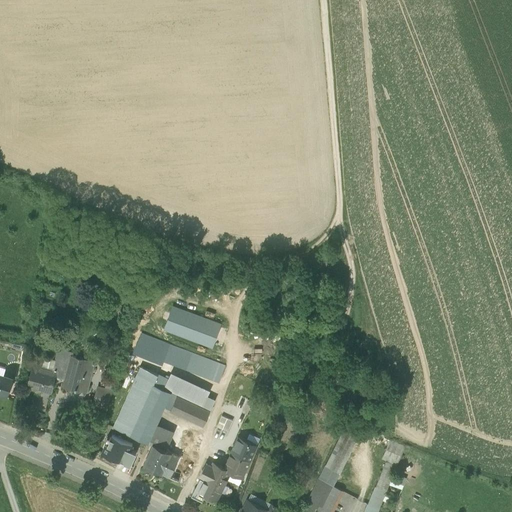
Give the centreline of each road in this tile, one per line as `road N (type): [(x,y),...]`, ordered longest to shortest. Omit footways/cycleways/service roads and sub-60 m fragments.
road 1 (track): [(322,0),(338,216)]
road 2 (secondary): [(164,511),(3,437)]
